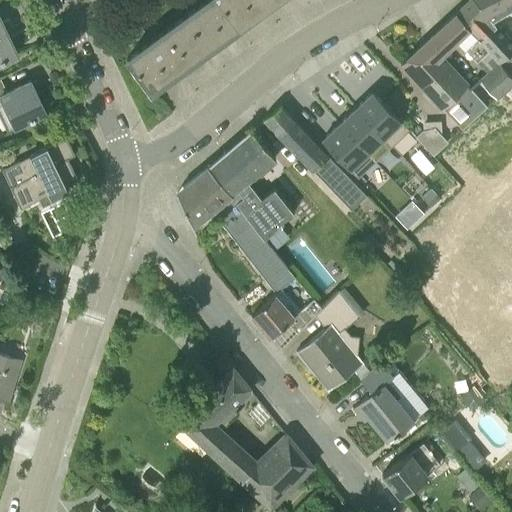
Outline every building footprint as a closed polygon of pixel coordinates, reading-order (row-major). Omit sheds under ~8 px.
[(253,21),(238,0),(203,0),(204,1),(180,18),(206,55),(253,21)] [(281,0),(238,0),(253,21),(281,0)] [(511,0),(468,0),(454,13),(490,49),(500,61),(511,77),(511,51),(510,49),(511,47),(511,45),(491,21),(508,12),(511,16),(511,0)] [(457,40),(476,60),(490,49),(454,13),(400,63),(424,89),(449,65),(441,57),(457,40)] [(0,61),(17,53),(0,17),(0,61)] [(206,55),(180,18),(156,35),(155,34),(146,41),(147,42),(127,57),(154,93),(206,55)] [(496,100),(511,86),(511,77),(500,61),(486,72),(478,79),(481,83),(496,100)] [(449,65),(424,89),(442,108),(443,108),(463,128),(488,107),(449,65)] [(0,114),(7,130),(45,112),(30,82),(0,96),(0,111),(1,113),(0,113),(0,114)] [(409,129),(372,91),(355,107),(391,145),(409,129)] [(330,159),(279,104),(264,118),(315,172),(318,169),(352,205),(363,194),(330,159)] [(339,123),(375,161),(391,145),(355,107),(339,123)] [(321,139),(357,177),(375,161),(339,123),(321,139)] [(251,129),(207,166),(263,237),(292,211),(273,188),(261,197),(247,180),(274,157),(251,129)] [(417,138),(432,155),(448,142),(436,129),(423,132),(417,138)] [(18,202),(51,187),(49,182),(59,177),(63,186),(77,179),(67,159),(74,155),(66,138),(2,168),(18,202)] [(263,237),(207,166),(201,171),(177,191),(193,227),(212,211),(276,291),(294,276),(263,237)] [(427,202),(436,193),(431,188),(421,196),(427,202)] [(321,308),(314,314),(325,327),(318,332),(308,340),(311,344),(305,349),(302,345),(296,350),(314,373),(313,373),(314,374),(315,373),(324,385),(324,386),(324,387),(325,386),(328,390),(362,362),(339,333),(360,316),(339,289),(321,308)] [(314,314),(321,308),(314,300),(293,317),(275,295),(251,315),(270,337),(289,322),(297,332),(314,314)] [(51,321),(54,311),(44,307),(41,317),(51,321)] [(0,394),(8,397),(20,360),(0,353),(0,394)] [(413,419),(383,383),(393,375),(381,361),(359,379),(370,392),(353,407),(359,415),(362,412),(387,441),(413,419)] [(257,466),(209,422),(249,388),(233,368),(176,416),(273,506),(312,463),(287,434),(257,466)] [(480,378),(470,369),(457,378),(465,389),(480,378)] [(471,410),(484,400),(474,385),(460,396),(471,410)] [(453,453),(471,439),(455,419),(438,434),(453,453)] [(382,474),(401,496),(441,463),(422,441),(382,474)] [(478,484),(473,478),(464,485),(469,491),(478,484)] [(481,511),(493,501),(480,486),(467,496),(481,511)] [(100,511),(96,509),(94,508),(95,503),(94,502),(91,511),(100,511)]
